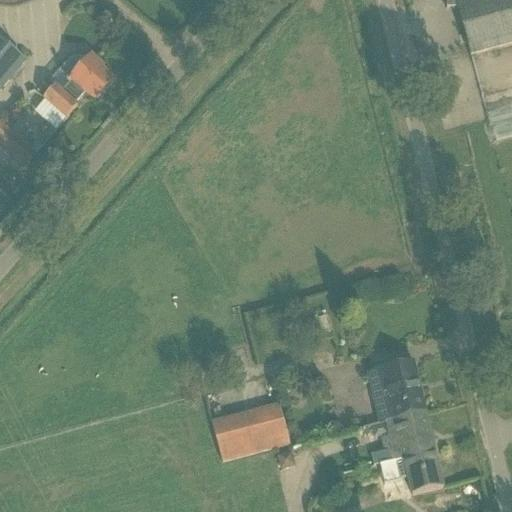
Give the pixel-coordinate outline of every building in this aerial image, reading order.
[(511,0),(446,0),(447,11),(458,11),(470,58),(511,47),(511,0)] [(0,95),(27,63),(0,40),(0,95)] [(91,60),(88,64),(84,61),(80,59),(76,59),(72,60),(68,62),(47,86),(53,91),(44,101),(67,121),(77,109),(76,108),(86,96),(95,104),(113,83),(102,73),(104,71),(91,60)] [(511,92),(495,97),(498,112),(488,114),(494,141),(511,136),(511,92)] [(16,108),(9,115),(12,120),(18,120),(22,114),(16,108)] [(1,121),(0,122),(0,148),(22,171),(37,157),(1,121)] [(426,415),(414,364),(364,376),(376,426),(426,415)] [(211,424),(222,466),(290,448),(279,407),(211,424)] [(432,442),(426,415),(376,426),(377,428),(385,426),(388,439),(381,441),(384,454),(432,442)] [(362,430),(364,439),(370,437),(368,429),(362,430)] [(411,498),(444,490),(432,442),(384,454),(387,466),(403,462),(411,498)] [(292,454),(277,458),(281,473),(296,469),(292,454)] [(345,482),(329,486),(333,502),(348,498),(345,482)]
